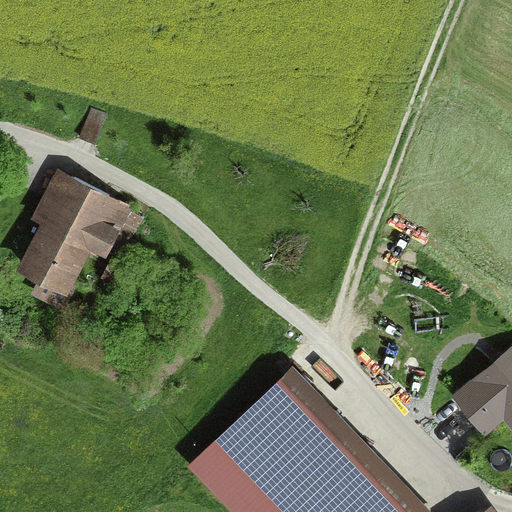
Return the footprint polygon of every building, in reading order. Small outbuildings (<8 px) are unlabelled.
[(103,115),(88,109),(77,136),(91,142),(103,115)] [(111,230),(125,205),(68,175),(21,265),(40,275),(32,291),(60,305),(70,285),(61,281),(83,239),(101,249),(111,230)] [(120,266),(109,261),(102,275),(112,281),(120,266)] [(511,346),(451,396),(484,436),(503,421),(511,431),(511,346)] [(284,511),(408,511),(279,376),(217,441),(284,511)]
